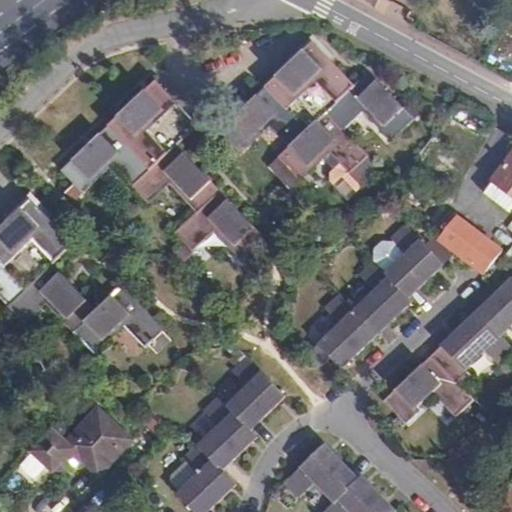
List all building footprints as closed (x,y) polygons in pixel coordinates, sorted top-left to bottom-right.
[(362,0),(379,9),(384,0),(362,0)] [(283,105),(330,60),(313,42),(266,87),(283,105)] [(326,114),(354,85),(330,60),(283,105),(308,132),(326,114)] [(414,121),(396,100),(369,72),(354,85),(326,114),(343,129),(363,110),(394,140),(414,121)] [(155,83),(133,103),(176,146),(198,127),(155,83)] [(291,146),(308,132),(283,105),(266,87),(219,133),(226,140),(238,155),(269,125),(291,146)] [(176,146),(133,103),(108,128),(149,171),(176,146)] [(369,157),(343,129),(326,114),(308,132),(291,146),(279,158),(293,174),(298,179),(328,151),(341,163),(349,171),(348,174),(356,183),(362,189),(376,176),(369,157)] [(149,171),(108,128),(60,173),(69,182),(74,187),(73,188),(76,192),(79,196),(111,166),(132,189),(149,171)] [(221,193),(176,146),(149,171),(132,189),(143,201),(142,202),(147,206),(170,185),(198,213),(221,193)] [(511,155),(493,179),(511,194),(511,155)] [(268,167),(283,184),(293,174),(279,158),(268,167)] [(347,190),(356,183),(348,174),(349,171),(341,163),(333,170),(334,177),(347,190)] [(303,185),(298,179),(293,174),(283,184),(293,194),(303,185)] [(74,187),(69,182),(57,193),(66,202),(67,200),(65,196),(73,188),(74,187)] [(65,196),(67,200),(76,192),(73,188),(65,196)] [(266,240),(221,193),(198,213),(175,234),(186,246),(192,251),(215,231),(243,261),(259,246),(266,240)] [(31,201),(0,230),(0,262),(1,264),(48,218),(31,201)] [(457,216),(439,240),(453,251),(483,274),(501,250),(457,216)] [(48,218),(1,264),(26,290),(52,264),(53,265),(74,245),(48,218)] [(445,265),(441,262),(407,226),(391,241),(393,243),(406,256),(387,274),(410,299),(445,265)] [(406,256),(393,243),(384,243),(377,250),(375,263),(387,274),(406,256)] [(0,262),(0,297),(8,307),(26,290),(1,264),(0,262)] [(413,302),(410,299),(387,274),(375,263),(360,277),(374,293),(355,311),(378,335),(413,302)] [(26,290),(8,307),(25,325),(46,303),(73,333),(96,310),(53,265),(52,264),(26,290)] [(511,279),(501,291),(478,313),(501,337),(502,337),(511,327),(511,279)] [(96,310),(73,333),(95,355),(124,325),(145,347),(163,330),(121,286),(96,310)] [(343,369),(378,335),(355,311),(340,295),(324,311),(339,326),(310,354),(322,366),(331,358),(343,369)] [(501,337),(478,313),(443,346),(467,370),(487,351),(501,366),(511,355),(511,347),(502,337),(501,337)] [(467,370),(443,346),(384,402),(400,419),(404,425),(437,394),(459,416),(468,408),(475,400),(458,384),(470,373),(467,370)] [(286,395),(249,358),(233,372),(247,387),(227,405),(250,430),(251,429),(286,395)] [(227,405),(220,397),(206,411),(221,426),(200,447),(223,470),(257,436),(251,429),(250,430),(227,405)] [(131,443),(93,407),(58,444),(48,435),(29,456),(50,476),(53,472),(58,476),(62,471),(69,477),(80,465),(97,480),(131,443)] [(326,445),(286,482),(300,496),(315,482),(335,503),(359,480),(326,445)] [(223,470),(200,447),(198,447),(185,459),(189,462),(200,475),(181,493),(179,496),(194,511),(208,511),(237,485),(223,470)] [(200,475),(189,462),(171,479),(173,485),(181,493),(200,475)] [(359,480),(335,503),(325,511),(396,511),(363,476),(359,480)]
